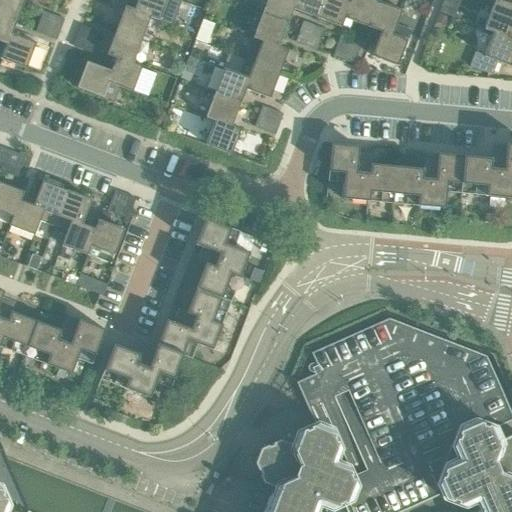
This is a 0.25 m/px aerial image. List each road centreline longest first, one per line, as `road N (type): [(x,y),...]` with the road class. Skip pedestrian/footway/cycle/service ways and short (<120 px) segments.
road 1 (residential): [(0,404),(128,452),(186,453),(212,434),(304,296),(328,277)]
road 2 (residential): [(284,209),(223,190),(175,190),(0,124)]
road 3 (residential): [(511,118),(330,108),(309,137),(284,209)]
road 4 (unclassified): [(511,277),(411,257),(368,257),(328,277)]
road 5 (unclassified): [(328,277),(410,287),(511,315)]
